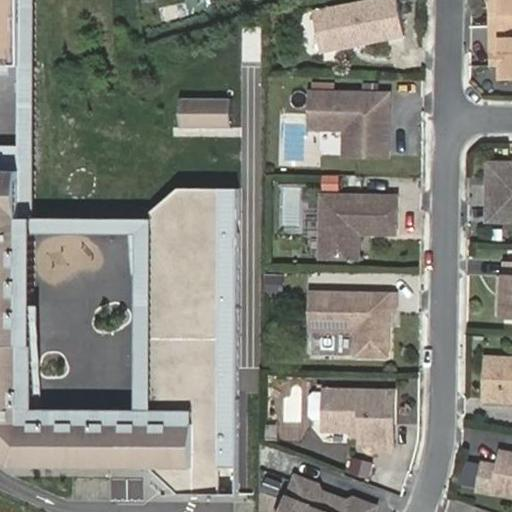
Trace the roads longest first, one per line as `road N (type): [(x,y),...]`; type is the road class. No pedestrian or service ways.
road 1 (residential): [(454,122),(454,418),(419,511)]
road 2 (residential): [(457,0),(454,122)]
